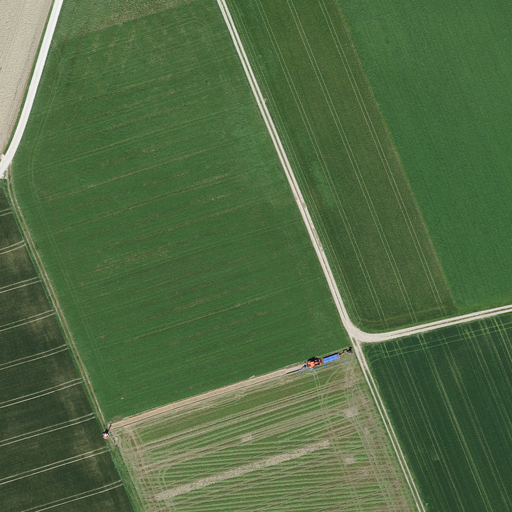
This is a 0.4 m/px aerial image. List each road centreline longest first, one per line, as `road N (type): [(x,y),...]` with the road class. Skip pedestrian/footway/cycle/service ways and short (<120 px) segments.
road 1 (track): [(511,313),(357,348),(220,0)]
road 2 (track): [(139,511),(9,189),(6,164)]
road 3 (unclassified): [(0,173),(58,0)]
road 4 (track): [(357,348),(420,511)]
